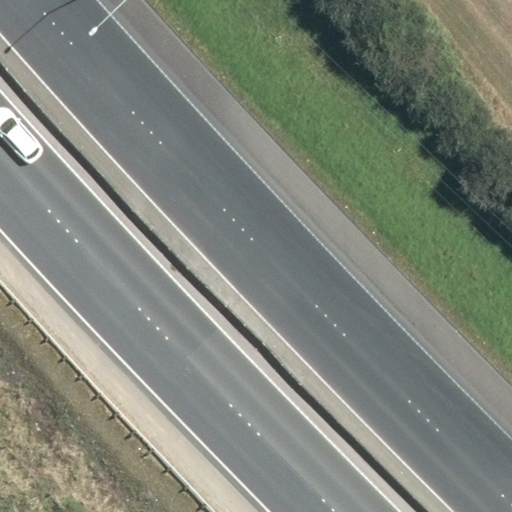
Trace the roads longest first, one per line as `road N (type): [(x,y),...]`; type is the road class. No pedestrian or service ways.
road 1 (motorway): [(32,0),(219,214),(511,502)]
road 2 (motorway): [(338,511),(0,162)]
